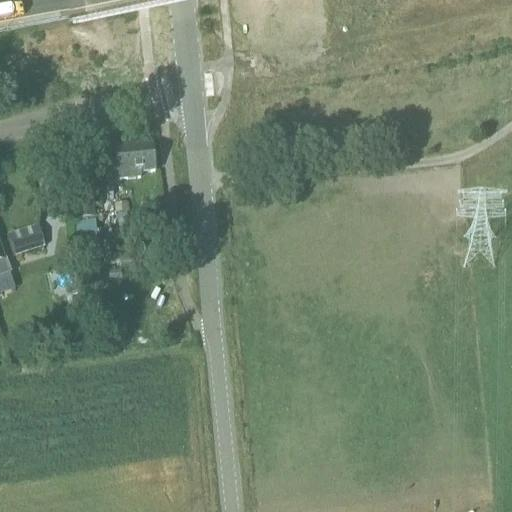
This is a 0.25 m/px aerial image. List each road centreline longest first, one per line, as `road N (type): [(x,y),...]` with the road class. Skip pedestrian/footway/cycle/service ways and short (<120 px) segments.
road 1 (unclassified): [(229,511),(186,86)]
road 2 (unclassified): [(0,136),(186,86)]
